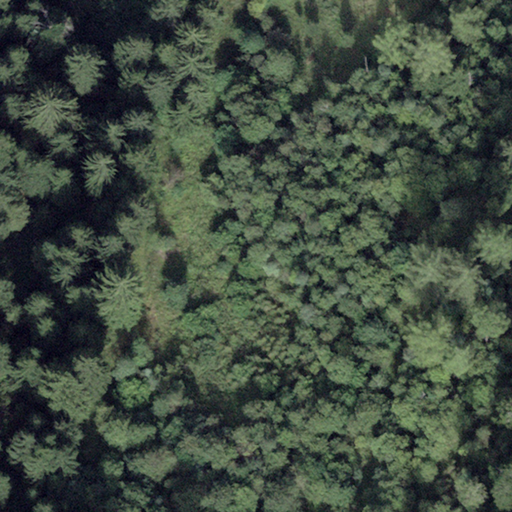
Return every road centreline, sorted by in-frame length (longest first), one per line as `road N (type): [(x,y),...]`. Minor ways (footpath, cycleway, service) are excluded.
road 1 (track): [(361,511),(404,330),(433,269),(462,230),(511,223)]
road 2 (track): [(511,400),(485,419),(429,511)]
